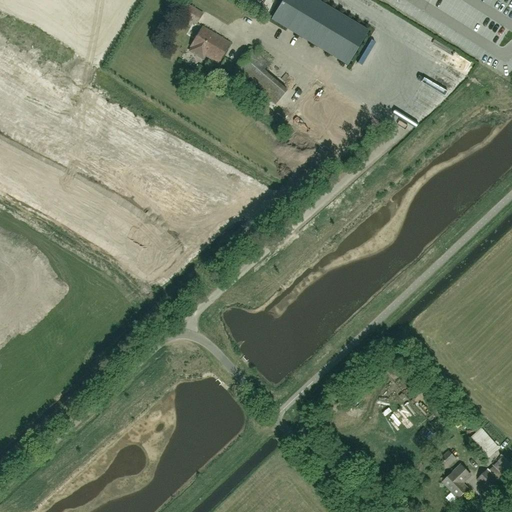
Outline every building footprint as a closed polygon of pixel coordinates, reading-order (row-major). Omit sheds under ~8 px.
[(283,0),(271,20),(347,66),(368,31),(315,0),(283,0)] [(196,25),(203,14),(184,1),(177,14),(196,25)] [(204,57),(205,55),(218,63),(230,44),(203,27),(191,47),(193,48),(191,50),(192,52),(202,58),(204,57)] [(275,105),(287,91),(264,71),(269,64),(252,49),(246,55),(234,69),(275,105)] [(445,470),(457,459),(449,451),(437,462),(445,470)] [(463,484),(471,476),(461,465),(443,483),(459,499),(468,489),(463,484)] [(492,494),(501,486),(487,471),(478,479),(492,494)]
